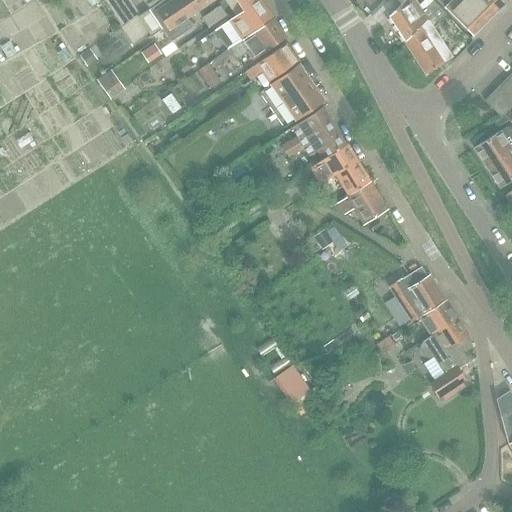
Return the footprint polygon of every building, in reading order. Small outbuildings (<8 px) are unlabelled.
[(129,0),(105,0),(122,25),(139,14),(129,0)] [(159,0),(148,8),(170,40),(192,25),(186,17),(198,9),(211,0),(159,0)] [(212,30),(225,49),(240,39),(272,17),(260,0),(256,0),(234,15),(212,30)] [(236,0),(242,9),(234,15),(256,0),(236,0)] [(404,41),(404,40),(427,19),(426,18),(414,0),(402,0),(388,15),(404,40),(404,41)] [(445,13),(432,0),(430,0),(424,6),(438,20),(445,13)] [(438,0),(432,0),(445,13),(445,12),(442,9),(444,6),(438,0)] [(494,12),(482,0),(451,0),(446,6),(473,33),(494,12)] [(482,0),(494,12),(505,0),(482,0)] [(240,39),(225,49),(231,59),(244,51),(250,60),(285,36),(272,17),(240,39)] [(404,40),(404,41),(424,72),(452,55),(429,19),(427,19),(404,40)] [(285,41),(261,57),(241,70),(247,79),(261,70),(267,80),(297,61),(285,41)] [(283,127),(322,100),(297,64),(258,91),(283,127)] [(511,82),(507,77),(498,86),(511,100),(511,82)] [(511,104),(511,100),(498,86),(484,100),(500,117),(511,104)] [(511,104),(500,117),(503,114),(511,122),(511,104)] [(295,136),(282,145),(288,155),(296,151),(303,147),(309,155),(313,162),(321,158),(345,144),(321,107),(298,120),(289,127),(295,136)] [(499,186),(511,177),(511,152),(498,131),(474,147),(499,186)] [(321,158),(313,162),(314,163),(310,166),(320,183),(335,173),(335,174),(357,160),(346,143),(345,144),(321,158)] [(357,160),(335,174),(347,193),(368,179),(357,160)] [(368,179),(347,193),(347,194),(345,195),(346,196),(330,206),(343,213),(353,207),(362,223),(386,208),(368,179)] [(387,276),(398,269),(391,258),(380,265),(387,276)] [(418,315),(445,298),(428,273),(426,274),(420,265),(416,267),(401,277),(400,276),(388,284),(411,320),(418,315)] [(445,298),(418,315),(430,334),(457,318),(457,317),(445,298)] [(423,339),(423,340),(422,341),(421,342),(421,344),(420,345),(420,347),(420,348),(421,350),(422,351),(423,353),(424,354),(425,355),(427,355),(428,355),(430,355),(432,355),(433,354),(444,372),(429,382),(437,395),(464,378),(455,365),(467,358),(462,351),(471,345),(467,333),(457,318),(430,334),(423,339)] [(507,442),(511,449),(511,395),(509,390),(495,398),(507,442)]
